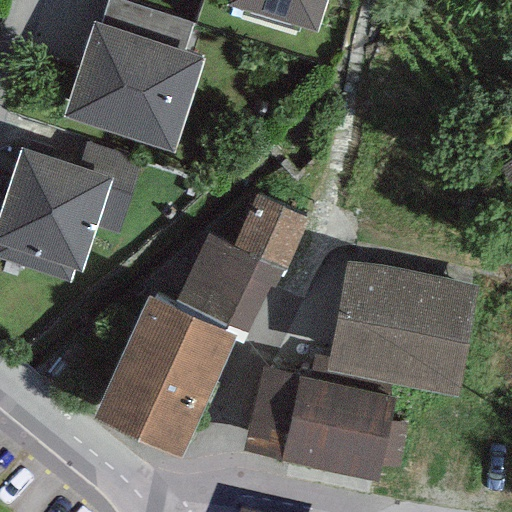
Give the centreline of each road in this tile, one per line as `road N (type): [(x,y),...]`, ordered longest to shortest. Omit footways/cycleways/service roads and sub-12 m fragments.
road 1 (residential): [(144,511),(0,378)]
road 2 (unclassified): [(179,511),(253,494),(347,511)]
